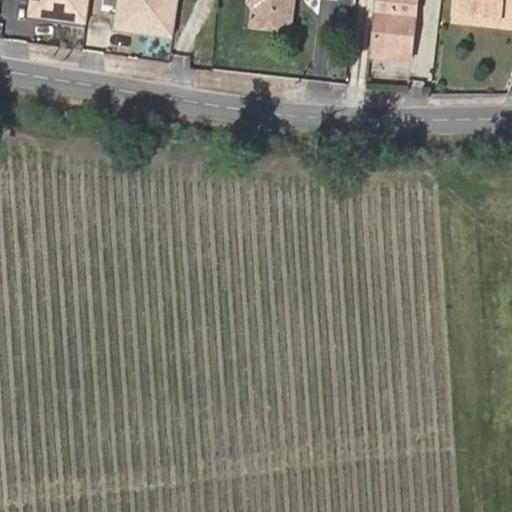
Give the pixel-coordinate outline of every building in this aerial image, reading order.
[(252,0),(253,1),(258,8),(256,24),(273,26),(275,10),(293,12),(294,0),(252,0)] [(373,0),(373,5),(367,56),(410,61),(415,9),(415,0),(373,0)] [(502,17),(501,23),(511,24),(511,0),(460,0),(459,12),(502,17)] [(293,12),(275,10),(273,26),(291,28),(293,12)] [(459,19),(501,23),(502,17),(459,12),(459,19)]
